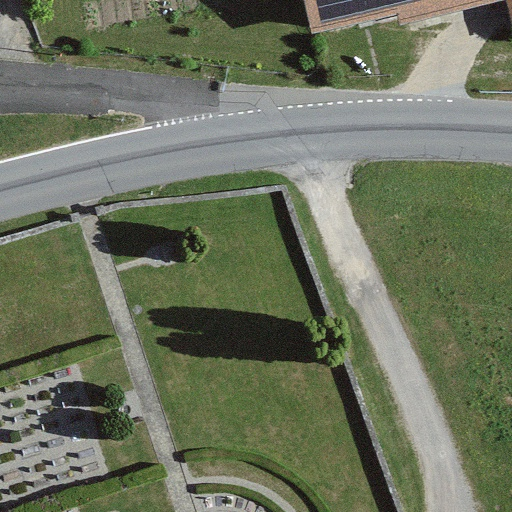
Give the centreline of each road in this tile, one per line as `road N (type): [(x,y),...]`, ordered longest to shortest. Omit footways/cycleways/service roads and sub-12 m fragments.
road 1 (residential): [(302,132),(212,95),(0,80)]
road 2 (secondary): [(302,132),(127,159),(0,195)]
road 3 (secondary): [(511,134),(302,132)]
